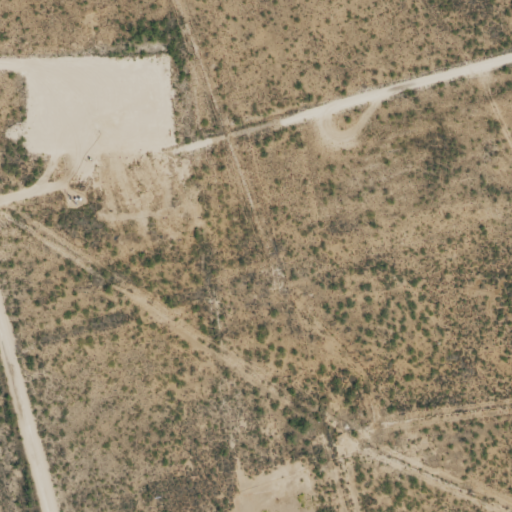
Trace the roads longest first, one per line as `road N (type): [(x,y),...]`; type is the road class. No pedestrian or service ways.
road 1 (track): [(0,229),(511,85)]
road 2 (track): [(0,275),(60,511)]
